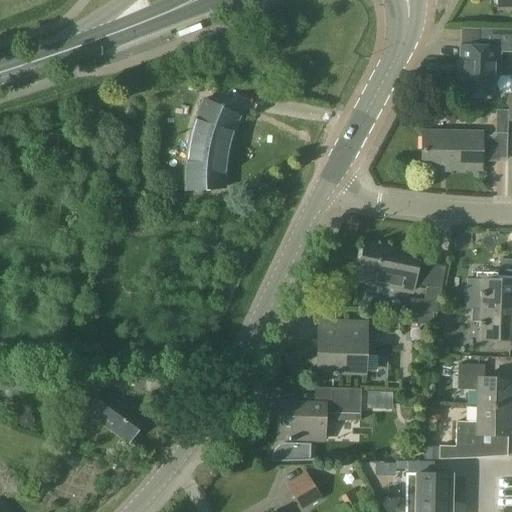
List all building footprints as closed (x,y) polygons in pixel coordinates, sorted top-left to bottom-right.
[(511,0),(497,0),(498,10),(511,9),(511,0)] [(499,48),(461,47),(461,76),(457,76),(457,98),(495,99),(495,91),(511,91),(511,73),(498,73),(499,48)] [(236,121),(238,116),(204,99),(202,105),(199,110),(197,116),(195,122),(193,127),(192,133),(228,144),(230,139),(231,133),(234,127),(236,121)] [(506,111),(495,111),(494,135),(505,135),(506,111)] [(226,155),(228,144),(192,133),(190,145),(189,152),(188,159),(187,166),(186,172),(186,179),(186,186),(187,193),(225,190),(224,183),(224,177),(225,170),(225,163),(226,155)] [(490,135),(422,134),(421,170),(480,171),(480,160),(490,160),(490,135)] [(395,251),(365,245),(358,282),(412,293),(418,262),(394,257),(395,251)] [(466,310),(473,310),(511,311),(511,260),(499,261),(499,272),(499,280),(467,279),(466,310)] [(436,313),(441,288),(427,284),(424,300),(410,299),(410,312),(436,313)] [(511,311),(473,310),(473,322),(481,322),(480,340),(497,340),(497,350),(511,350),(511,311)] [(317,323),(317,340),(315,372),(365,374),(367,325),(317,323)] [(479,406),(510,407),(511,407),(511,391),(510,391),(511,380),(484,379),(485,366),(459,365),(458,389),(479,390),(479,406)] [(0,390),(31,391),(31,377),(0,376),(0,390)] [(85,412),(128,443),(147,416),(124,399),(129,392),(144,392),(145,378),(110,377),(110,379),(105,386),(85,412)] [(283,440),(283,441),(278,443),(277,444),(275,445),(274,447),(273,449),(272,450),(270,453),(270,456),(269,459),(270,461),(309,460),(310,440),(322,441),(323,421),(359,422),(360,389),(329,389),(329,405),(278,403),(277,440),(283,440)] [(391,393),(368,393),(367,409),(390,409),(391,393)] [(509,435),(510,407),(479,406),(478,423),(457,422),(456,446),(482,447),(483,434),(509,435)] [(456,459),(456,446),(440,445),(440,459),(456,459)] [(395,470),(407,470),(407,462),(395,462),(395,470)] [(300,509),(320,497),(306,473),(286,485),(300,509)] [(415,498),(451,499),(451,474),(415,474),(415,498)] [(450,511),(451,499),(415,498),(414,511),(450,511)]
